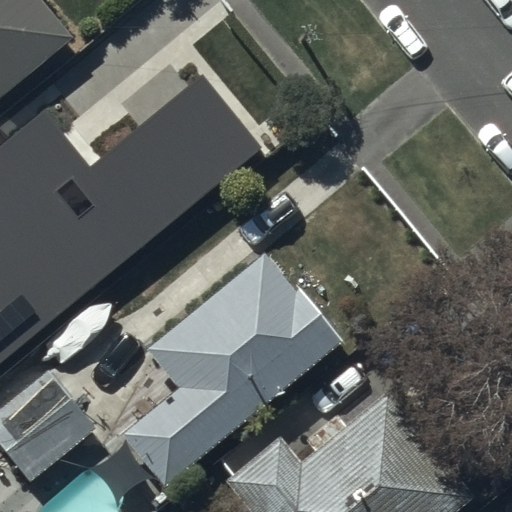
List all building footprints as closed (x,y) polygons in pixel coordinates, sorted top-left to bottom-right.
[(0,0),(0,107),(69,52),(39,14),(48,7),(42,0),(0,0)] [(0,251),(4,256),(0,259),(0,341),(44,306),(57,323),(255,160),(214,110),(157,158),(124,118),(0,220),(0,251)] [(178,403),(120,448),(161,500),(339,359),(329,347),(337,340),(310,307),(303,313),(266,267),(146,363),(178,403)] [(49,381),(0,420),(0,455),(28,491),(94,440),(49,381)] [(279,451),(224,497),(235,511),(470,511),(494,493),(407,388),(346,438),(336,426),(304,453),(313,464),(299,475),(279,451)]
